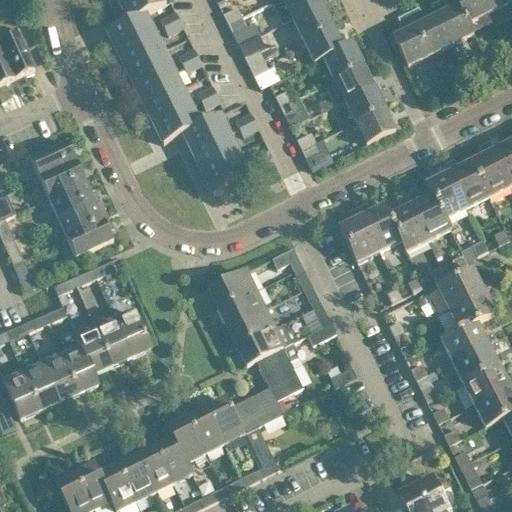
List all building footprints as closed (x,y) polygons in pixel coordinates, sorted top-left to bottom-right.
[(166,8),(162,0),(134,0),(120,7),(123,12),(130,24),(130,25),(144,17),(144,18),(166,8)] [(321,8),(317,0),(281,0),(271,5),(282,28),(292,23),(321,8)] [(456,5),(453,0),(440,0),(445,10),(456,5)] [(489,16),(480,0),(453,0),(456,5),(458,9),(467,27),(468,27),(489,16)] [(511,5),(508,0),(480,0),(489,16),(511,5)] [(251,4),(237,11),(246,28),(259,22),(251,4)] [(332,30),(321,8),(292,23),(303,44),(332,30)] [(467,27),(458,9),(437,19),(451,48),(473,37),(468,27),(467,27)] [(424,21),(419,10),(408,16),(413,26),(424,21)] [(223,18),(227,27),(241,20),(237,11),(223,18)] [(164,31),(179,24),(175,16),(160,23),(164,31)] [(413,26),(408,16),(397,21),(402,31),(413,26)] [(153,36),(144,18),(144,17),(130,25),(130,24),(107,35),(117,54),(153,36)] [(451,48),(437,19),(425,25),(415,30),(430,59),(451,48)] [(247,30),(241,20),(227,27),(233,37),(247,30)] [(183,31),(179,24),(164,31),(168,39),(183,31)] [(343,51),(332,30),(303,44),(314,67),(323,62),(322,61),(343,51)] [(430,59),(415,30),(393,41),(407,70),(430,59)] [(35,75),(19,38),(16,31),(0,38),(0,49),(15,84),(21,98),(32,93),(25,80),(35,75)] [(162,54),(153,36),(117,54),(126,72),(162,54)] [(343,51),(322,61),(323,62),(334,83),(363,69),(352,47),(343,51)] [(15,84),(0,49),(0,103),(1,106),(12,102),(6,88),(15,84)] [(179,61),(183,68),(198,61),(194,53),(179,61)] [(171,73),(162,54),(126,72),(135,91),(171,73)] [(245,62),(249,71),(264,64),(259,54),(245,62)] [(202,69),(198,61),(183,68),(187,76),(202,69)] [(268,73),(264,64),(249,71),(254,81),(268,73)] [(374,91),(363,69),(334,83),(344,105),(374,91)] [(181,91),(171,73),(135,91),(144,109),(181,91)] [(197,98),(201,105),(216,98),(212,90),(197,98)] [(190,110),(181,91),(144,109),(154,128),(190,110)] [(384,112),(374,91),(344,105),(355,126),(384,112)] [(275,101),(279,109),(294,102),(289,93),(275,101)] [(220,106),(216,98),(201,105),(205,113),(220,106)] [(299,112),(294,102),(279,109),(285,120),(299,112)] [(183,137),(199,129),(190,110),(154,128),(164,148),(184,138),(183,137)] [(395,134),(384,112),(355,126),(366,149),(395,134)] [(235,125),(239,133),(254,125),(251,117),(235,125)] [(219,119),(199,129),(183,137),(184,138),(190,150),(190,151),(192,156),(228,138),(219,119)] [(258,133),(254,125),(239,133),(243,140),(258,133)] [(444,136),(448,144),(467,136),(463,128),(444,136)] [(311,137),(297,144),(301,152),(315,145),(311,137)] [(238,156),(228,138),(192,156),(195,161),(196,161),(202,174),(238,156)] [(511,189),(511,144),(501,150),(496,141),(489,145),(511,190),(511,189)] [(321,156),(315,145),(301,152),(306,163),(321,156)] [(511,190),(489,145),(478,150),(483,159),(471,165),(488,201),(511,190)] [(67,146),(49,155),(46,146),(27,155),(40,184),(77,167),(67,146)] [(254,162),(258,170),(273,163),(269,155),(254,162)] [(247,176),(238,156),(202,174),(209,188),(208,188),(213,199),(224,194),(221,189),(247,176)] [(488,201),(471,165),(458,172),(453,163),(445,167),(467,212),(488,201)] [(86,186),(77,167),(40,184),(49,203),(86,186)] [(467,212),(445,167),(435,172),(439,181),(426,188),(432,198),(445,223),(467,212)] [(58,222),(100,203),(100,202),(98,203),(96,200),(98,199),(95,193),(90,196),(86,186),(49,203),(58,222)] [(450,234),(445,223),(432,198),(419,205),(415,196),(406,200),(428,245),(450,234)] [(7,200),(2,201),(0,202),(0,225),(5,223),(15,218),(7,200)] [(428,245),(406,200),(397,205),(401,214),(389,220),(401,245),(400,245),(406,256),(428,245)] [(105,220),(107,219),(104,213),(103,213),(99,204),(100,204),(100,203),(58,222),(67,242),(109,223),(109,222),(107,223),(105,220)] [(401,245),(389,220),(384,209),(371,216),(366,207),(357,211),(379,256),(400,245),(401,245)] [(379,256),(357,211),(348,216),(353,225),(339,231),(357,267),(379,256)] [(14,243),(5,223),(0,225),(0,239),(3,248),(14,243)] [(114,233),(109,223),(67,242),(76,262),(113,245),(108,235),(114,233)] [(504,233),(493,239),(499,249),(509,244),(504,233)] [(23,263),(14,243),(3,248),(12,268),(23,263)] [(472,249),(477,260),(488,255),(482,244),(472,249)] [(291,267),(295,276),(303,272),(293,252),(272,263),(277,274),(291,267)] [(452,264),(457,275),(468,269),(462,259),(452,264)] [(35,290),(23,263),(12,268),(24,295),(35,290)] [(112,265),(92,274),(96,283),(116,274),(112,265)] [(435,286),(446,281),(440,270),(430,275),(435,286)] [(313,291),(303,272),(295,276),(304,295),(313,291)] [(96,283),(92,274),(73,282),(77,291),(96,283)] [(448,314),(493,292),(488,282),(479,287),(472,274),(437,292),(448,314)] [(218,313),(255,296),(245,276),(209,294),(218,313)] [(408,286),(413,297),(424,292),(418,281),(408,286)] [(77,291),(73,282),(54,291),(58,300),(77,291)] [(322,309),(313,291),(304,295),(313,313),(322,309)] [(397,292),(386,297),(392,308),(403,302),(397,292)] [(497,300),(493,292),(448,314),(459,335),(460,336),(477,327),(495,318),(488,305),(497,300)] [(228,332),(264,314),(255,296),(218,313),(209,318),(214,327),(223,322),(228,332)] [(332,329),(322,309),(313,313),(323,333),(332,329)] [(63,311),(43,319),(47,328),(67,320),(63,311)] [(237,351),(274,333),(264,314),(228,332),(233,342),(224,347),(228,356),(237,351)] [(134,316),(115,324),(130,362),(150,353),(134,316)] [(47,328),(43,319),(24,328),(28,337),(47,328)] [(130,362),(115,324),(95,333),(111,370),(130,362)] [(389,330),(394,341),(405,336),(400,325),(389,330)] [(452,366),(496,343),(492,335),(483,339),(477,327),(460,336),(459,335),(441,344),(452,366)] [(28,337),(24,328),(5,336),(9,345),(28,337)] [(332,329),(323,333),(308,340),(313,350),(336,338),(332,329)] [(111,370),(95,333),(76,342),(81,352),(92,379),(93,378),(111,370)] [(256,366),(283,352),(274,333),(237,351),(247,370),(256,366)] [(0,349),(9,345),(5,336),(0,338),(0,349)] [(501,353),(496,343),(452,366),(464,388),(499,370),(492,357),(501,353)] [(292,347),(283,352),(256,366),(269,392),(270,392),(276,406),(277,405),(303,392),(291,367),(300,362),(292,347)] [(400,352),(405,363),(416,357),(410,347),(400,352)] [(98,389),(93,378),(92,379),(81,352),(62,361),(77,398),(98,389)] [(77,398),(62,361),(43,370),(59,406),(77,398)] [(314,383),(322,379),(313,362),(305,366),(314,383)] [(421,368),(411,374),(416,384),(427,379),(421,368)] [(59,406),(43,370),(23,378),(39,415),(59,406)] [(474,409),(511,390),(511,379),(505,383),(499,370),(464,388),(474,409)] [(39,415),(23,378),(4,387),(20,423),(39,415)] [(427,406),(438,401),(432,390),(422,395),(427,406)] [(511,390),(474,409),(486,432),(504,422),(504,421),(511,417),(511,390)] [(283,419),(277,405),(276,406),(270,392),(269,392),(229,412),(242,439),(283,419)] [(242,439),(229,412),(225,403),(206,413),(224,448),(242,439)] [(443,412),(432,417),(438,428),(449,422),(443,412)] [(224,448),(206,413),(187,422),(204,458),(224,448)] [(204,458),(187,422),(168,432),(173,442),(174,442),(186,467),(187,467),(204,458)] [(443,439),(449,450),(460,444),(454,434),(443,439)] [(174,442),(173,442),(155,451),(173,487),(192,478),(187,467),(186,467),(174,442)] [(296,466),(309,486),(339,466),(326,446),(296,466)] [(173,487),(155,451),(136,461),(154,497),(173,487)] [(266,451),(252,458),(259,473),(264,482),(278,474),(266,451)] [(454,460),(460,471),(470,465),(465,455),(454,460)] [(154,497),(136,461),(118,470),(136,506),(154,497)] [(481,487),(470,465),(460,471),(471,493),(481,487)] [(97,511),(111,505),(99,479),(94,469),(75,478),(91,511),(97,511)] [(124,511),(136,506),(118,470),(99,479),(111,505),(114,511),(124,511)] [(245,491),(264,482),(259,473),(240,482),(245,491)] [(91,511),(75,478),(56,488),(67,511),(91,511)] [(226,501),(245,491),(240,482),(221,492),(226,501)] [(446,511),(432,482),(399,498),(406,511),(446,511)] [(226,501),(221,492),(204,501),(208,510),(226,501)] [(476,504),(480,511),(486,511),(492,509),(487,499),(476,504)] [(185,511),(203,511),(208,510),(204,501),(185,510),(185,511)]
